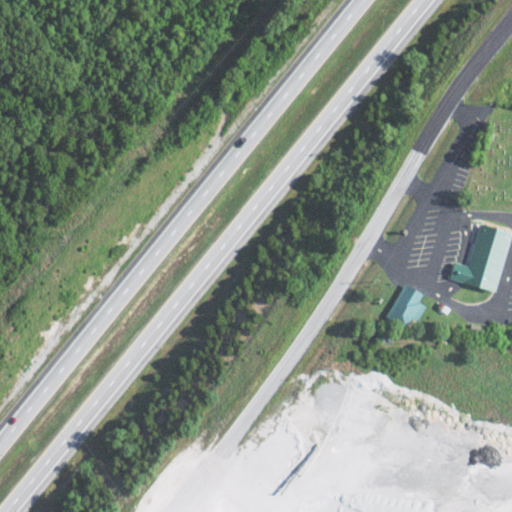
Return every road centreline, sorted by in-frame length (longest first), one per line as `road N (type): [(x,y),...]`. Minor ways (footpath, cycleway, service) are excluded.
road 1 (trunk): [(3,511),(420,0)]
road 2 (residential): [(173,511),(304,335),(441,114),(511,18)]
road 3 (trunk): [(364,0),(0,447)]
